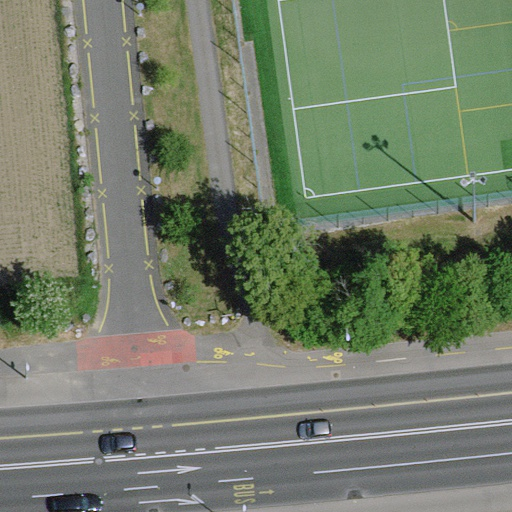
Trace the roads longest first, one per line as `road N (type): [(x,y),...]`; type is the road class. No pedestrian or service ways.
road 1 (residential): [(102,0),(147,457)]
road 2 (primary): [(147,457),(511,423)]
road 3 (primary): [(0,467),(147,457)]
